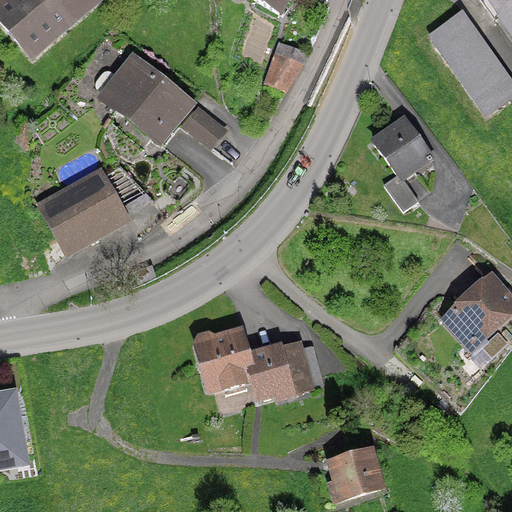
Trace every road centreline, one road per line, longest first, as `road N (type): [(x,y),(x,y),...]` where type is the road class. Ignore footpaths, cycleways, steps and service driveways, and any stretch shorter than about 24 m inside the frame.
road 1 (tertiary): [(3,337),(151,304),(229,261),(304,175),(382,0)]
road 2 (residential): [(341,0),(280,125),(237,191),(184,236),(23,313),(3,337)]
